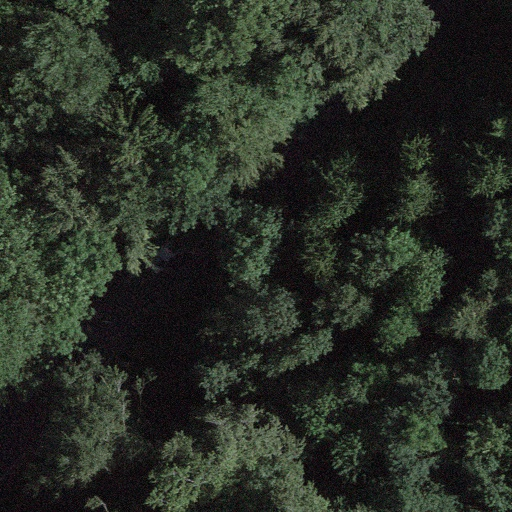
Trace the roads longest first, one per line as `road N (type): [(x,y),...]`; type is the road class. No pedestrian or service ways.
road 1 (tertiary): [(0,445),(126,306),(433,0)]
road 2 (track): [(0,169),(134,0)]
